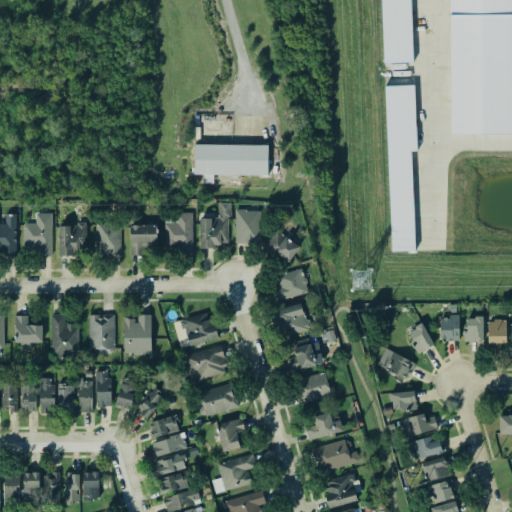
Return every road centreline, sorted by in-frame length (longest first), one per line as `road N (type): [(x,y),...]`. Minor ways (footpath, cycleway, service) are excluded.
road 1 (residential): [(298,511),(233,284)]
road 2 (residential): [(233,284),(0,285)]
road 3 (residential): [(0,445),(114,445),(133,511)]
road 4 (residential): [(489,511),(449,382)]
